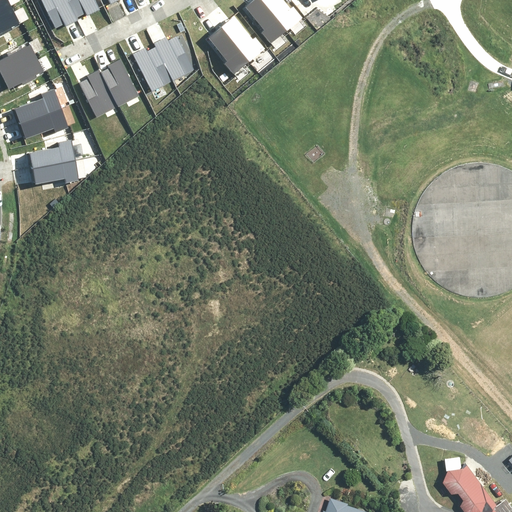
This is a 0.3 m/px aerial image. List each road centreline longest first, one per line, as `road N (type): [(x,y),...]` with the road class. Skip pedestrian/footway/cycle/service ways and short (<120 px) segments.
road 1 (track): [(511,417),(378,259),(358,213),(352,165),(351,120),(365,63),(398,16),(442,4),(472,27),(482,48)]
road 2 (residential): [(64,52),(183,0)]
